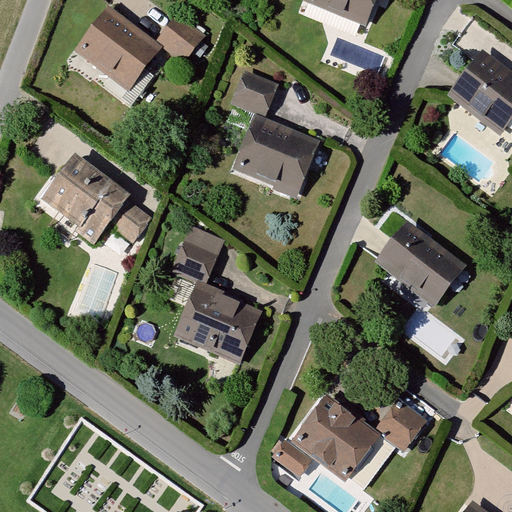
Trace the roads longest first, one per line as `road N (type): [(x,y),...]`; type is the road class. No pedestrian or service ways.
road 1 (residential): [(228,483),(244,463),(441,0)]
road 2 (residential): [(0,312),(228,483)]
